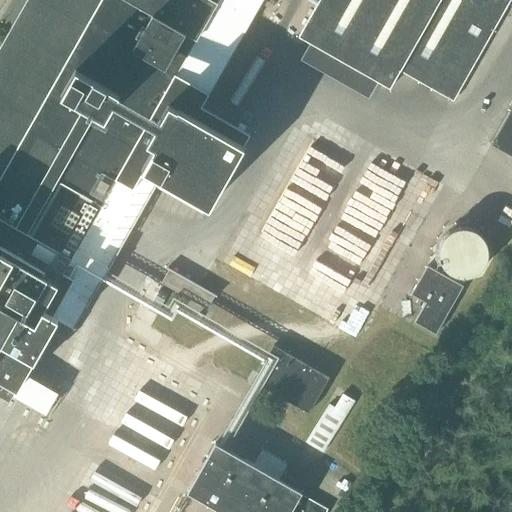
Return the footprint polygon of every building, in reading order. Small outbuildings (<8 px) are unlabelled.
[(26,0),(0,47),(0,343),(2,340),(16,347),(27,330),(34,334),(38,324),(45,309),(57,284),(56,283),(71,255),(73,257),(115,179),(134,189),(145,170),(209,206),(249,133),(186,97),(191,82),(177,74),(218,0),(26,0)] [(221,88),(266,0),(248,0),(257,5),(243,34),(226,26),(200,78),(221,88)] [(319,0),(299,36),(311,43),(302,59),(369,98),(378,81),(391,88),(400,71),(453,101),(510,0),(319,0)] [(511,106),(491,144),(511,155),(511,106)] [(273,202),(256,220),(273,235),(289,216),(273,202)] [(327,246),(341,248),(342,236),(329,234),(327,246)] [(244,241),(240,250),(259,259),(263,249),(244,241)] [(435,334),(447,313),(446,313),(461,287),(427,268),(413,294),(427,302),(416,323),(435,334)] [(208,308),(215,295),(170,269),(162,282),(208,308)] [(146,299),(134,330),(147,336),(159,304),(146,299)] [(45,309),(38,324),(49,332),(16,389),(50,407),(46,415),(80,432),(85,423),(151,462),(200,379),(65,304),(58,316),(45,309)] [(276,347),(255,385),(311,418),(333,379),(276,347)] [(187,492),(221,511),(326,511),(328,510),(300,494),(301,493),(215,443),(187,492)]
